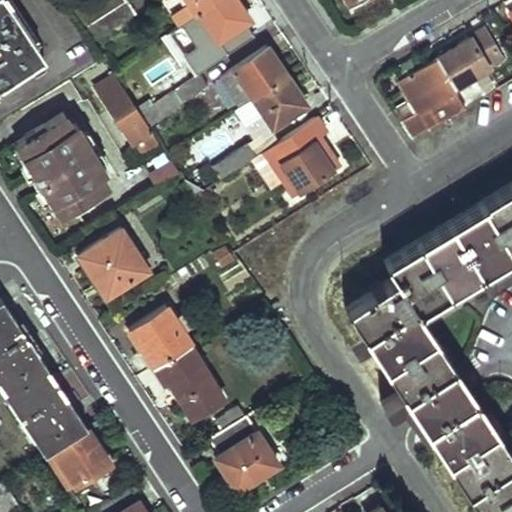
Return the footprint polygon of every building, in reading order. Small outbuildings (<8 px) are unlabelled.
[(7,0),(0,0),(0,86),(45,55),(7,0)] [(68,0),(84,25),(122,0),(88,0),(86,1),(85,0),(68,0)] [(122,0),(84,25),(92,36),(132,10),(126,0),(122,0)] [(188,0),(197,12),(215,0),(188,0)] [(215,0),(197,12),(214,39),(242,21),(249,17),(237,0),(215,0)] [(349,0),(354,8),(368,0),(349,0)] [(214,39),(197,12),(182,21),(197,47),(186,54),(197,72),(200,70),(255,34),(242,21),(214,39)] [(484,28),(436,57),(465,104),(483,92),(474,77),(503,59),(484,28)] [(239,104),(254,95),(287,73),(267,44),(219,75),(237,100),(239,104)] [(400,121),(411,136),(465,104),(436,57),(400,77),(418,110),(400,121)] [(184,100),(183,98),(208,82),(200,70),(197,72),(169,90),(152,101),(139,109),(149,123),(184,100)] [(254,95),(274,124),(307,102),(287,73),(254,95)] [(237,100),(219,75),(216,77),(214,85),(225,101),(232,103),(237,100)] [(119,77),(102,88),(135,140),(152,128),(149,123),(139,109),(128,92),(119,77)] [(65,110),(17,142),(63,213),(112,181),(65,110)] [(314,116),(261,152),(270,167),(276,163),(297,193),(337,166),(326,150),(320,154),(310,139),(316,135),(324,130),(314,116)] [(326,150),(316,135),(310,139),(320,154),(326,150)] [(222,158),(231,173),(248,161),(256,156),(247,142),(222,158)] [(256,156),(248,161),(265,186),(277,177),(270,167),(261,152),(256,156)] [(173,160),(155,172),(161,181),(179,169),(173,160)] [(276,163),(270,167),(277,177),(291,198),(297,193),(276,163)] [(406,401),(479,511),(511,511),(511,452),(417,310),(511,252),(511,182),(384,260),(394,275),(346,306),(399,390),(382,401),(389,412),(406,401)] [(80,251),(108,294),(149,267),(121,224),(80,251)] [(217,253),(222,261),(234,252),(233,250),(229,245),(217,253)] [(0,299),(0,382),(46,452),(50,450),(86,428),(2,298),(0,299)] [(132,329),(155,365),(190,343),(192,342),(168,305),(132,329)] [(172,384),(193,416),(225,396),(190,343),(155,365),(169,386),(172,384)] [(217,456),(238,487),(277,463),(246,414),(210,436),(220,453),(217,456)] [(50,450),(73,485),(108,463),(86,428),(50,450)] [(0,480),(0,511),(11,511),(23,504),(5,478),(0,480)] [(144,511),(129,488),(92,511),(144,511)]
